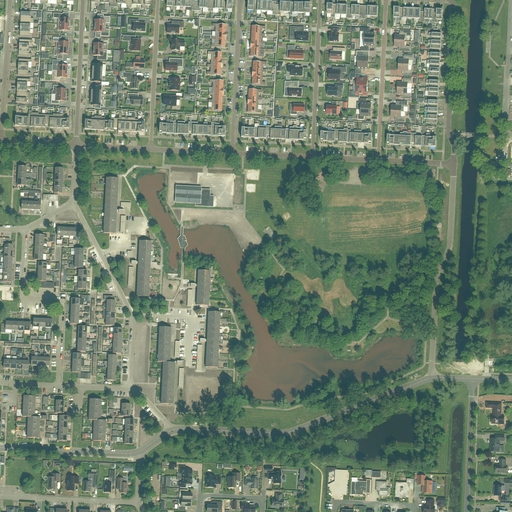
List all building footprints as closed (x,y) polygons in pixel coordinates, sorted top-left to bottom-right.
[(131,5),(137,6),(136,0),(128,0),(129,8),(131,8),(131,5)] [(144,0),(136,0),(137,6),(142,6),(142,9),(144,9),(144,0)] [(180,8),(180,0),(172,0),(172,10),(174,10),(175,7),(180,8)] [(194,1),(195,1),(194,0),(186,0),(186,8),(192,8),(191,11),(194,11),(194,1)] [(203,9),(203,0),(198,0),(199,2),(195,1),(194,1),(194,11),(199,12),(199,9),(203,9)] [(218,10),(218,0),(210,0),(210,12),(213,12),(213,9),(218,10)] [(226,13),(226,0),(218,0),(218,10),(224,10),(223,13),(226,13)] [(261,12),(261,2),(253,1),(253,14),(255,14),(255,11),(261,12)] [(275,5),(275,2),(267,2),(267,12),(272,12),(272,15),(274,15),(275,5)] [(283,13),(284,3),(280,2),(279,6),(275,5),(274,15),(280,16),(280,13),(283,13)] [(297,13),(298,3),(290,3),(290,13),(289,13),(289,16),(292,16),(292,13),(297,13)] [(341,16),(341,5),(333,5),(333,18),(335,18),(335,15),(341,16)] [(355,16),(356,6),(352,6),(352,9),(347,9),(347,16),(347,19),(352,19),(352,16),(355,16)] [(363,20),(364,7),(356,6),(355,16),(361,17),(361,20),(363,20)] [(371,17),(372,7),(364,7),(363,20),(366,20),(366,17),(371,17)] [(407,19),(408,9),(400,8),(399,22),(402,22),(402,19),(407,19)] [(428,20),(429,10),(425,10),(425,13),(420,13),(420,20),(419,23),(425,23),(425,20),(428,20)] [(436,23),(437,10),(429,10),(428,20),(434,20),(434,23),(436,23)] [(30,19),(31,13),(21,13),(21,16),(20,16),(20,21),(33,22),(34,19),(30,19)] [(53,14),(53,19),(58,19),(58,25),(70,25),(70,20),(63,19),(63,14),(53,14)] [(94,26),(105,27),(106,24),(110,24),(110,18),(103,17),(103,21),(94,20),(94,26)] [(145,32),(145,24),(139,23),(139,20),(129,20),(129,26),(133,26),(133,32),(145,32)] [(33,24),(33,22),(20,21),(20,29),(30,29),(30,24),(33,24)] [(183,29),(184,22),(174,22),(174,26),(167,25),(167,34),(179,34),(179,29),(183,29)] [(215,32),(226,33),(226,32),(226,25),(212,25),(212,27),(215,27),(215,32)] [(105,27),(94,26),(94,33),(101,33),(100,37),(109,37),(109,30),(105,30),(105,27)] [(261,35),(262,30),(265,30),(265,27),(251,26),(251,34),(261,35)] [(302,41),(307,41),(308,33),(304,33),(302,32),(303,28),(290,28),(290,36),(295,36),(295,41),(299,41),(298,41),(302,42),(302,41)] [(30,35),(30,29),(20,29),(19,37),(30,37),(33,37),(33,35),(30,35)] [(364,40),(374,40),(375,34),(370,34),(370,29),(361,29),(361,32),(364,32),(364,40)] [(330,34),(329,42),(339,43),(339,35),(339,31),(333,31),(333,34),(330,34)] [(225,40),(226,33),(215,32),(215,37),(212,37),(211,40),(215,40),(225,40)] [(395,42),(405,42),(405,37),(411,37),(411,32),(400,32),(400,36),(395,36),(395,42)] [(265,35),(261,35),(251,34),(251,41),(250,41),(250,42),(261,42),(261,37),(265,37),(265,35)] [(431,41),(441,42),(441,34),(429,34),(429,37),(431,37),(431,41)] [(56,42),(56,48),(57,49),(57,48),(68,49),(69,43),(61,42),(61,38),(53,38),(53,42),(56,42)] [(19,40),(19,48),(29,49),(29,43),(32,44),(32,41),(29,41),(19,40)] [(140,52),(140,41),(131,40),(130,51),(140,52)] [(185,47),(185,42),(180,42),(180,41),(171,40),(171,51),(179,51),(180,47),(185,47)] [(225,41),(225,40),(215,40),(214,45),(211,45),(211,47),(217,48),(225,48),(225,41)] [(374,47),(374,40),(364,40),(364,47),(361,47),(361,51),(369,52),(369,47),(374,47)] [(431,41),(429,41),(428,45),(430,45),(430,49),(441,50),(441,42),(431,41)] [(264,42),(261,42),(250,42),(250,49),(261,50),(261,45),(264,45),(264,42)] [(404,47),(405,42),(395,42),(395,47),(400,47),(399,52),(410,52),(410,47),(404,47)] [(294,51),(295,47),(287,46),(287,51),(287,55),(289,55),(289,59),(295,59),(295,60),(298,60),(298,59),(302,59),(302,58),(303,58),(303,55),(302,55),(303,51),(294,51)] [(29,54),(29,49),(19,48),(18,56),(29,57),(32,57),(32,54),(29,54)] [(57,57),(57,54),(68,55),(68,49),(57,48),(57,49),(57,52),(54,52),(53,56),(57,57)] [(260,55),(261,50),(250,49),(250,50),(250,57),(258,57),(264,58),(264,55),(260,55)] [(345,53),(345,49),(338,49),(338,52),(331,52),(330,60),(342,60),(342,53),(345,53)] [(103,54),(103,51),(93,50),(93,56),(97,56),(100,57),(99,60),(106,60),(106,54),(103,54)] [(211,60),(221,61),(221,60),(222,53),(208,52),(208,55),(211,55),(211,60)] [(358,63),(368,64),(368,57),(364,57),(364,52),(357,52),(356,57),(358,57),(358,63)] [(430,61),(440,62),(440,54),(428,53),(428,57),(430,57),(430,61)] [(399,66),(408,66),(409,61),(413,61),(413,56),(404,56),(404,60),(399,60),(399,66)] [(182,68),(183,60),(175,59),(174,63),(165,63),(165,71),(177,72),(177,68),(182,68)] [(28,60),(18,60),(18,68),(28,68),(28,63),(31,63),(31,60),(28,60)] [(221,68),(221,61),(211,60),(210,65),(207,65),(207,68),(210,68),(221,68)] [(52,61),(52,71),(56,72),(67,72),(67,66),(60,66),(61,61),(52,61)] [(144,69),(144,61),(134,61),(133,64),(126,63),(126,68),(144,69)] [(430,61),(428,61),(427,65),(429,65),(429,69),(440,69),(440,62),(430,61)] [(263,70),(263,65),(266,65),(266,63),(253,62),(252,69),(252,70),(263,70)] [(368,70),(368,64),(358,63),(358,68),(355,68),(355,74),(361,75),(362,70),(368,70)] [(290,73),(290,76),(302,76),(302,72),(302,68),(298,68),(298,67),(296,67),(288,66),(288,73),(290,73)] [(408,71),(408,66),(399,66),(398,71),(403,71),(403,76),(412,76),(412,71),(408,71)] [(28,74),(28,68),(18,68),(18,76),(28,76),(31,76),(31,74),(28,74)] [(221,69),(221,68),(210,68),(210,73),(207,73),(207,75),(220,76),(221,69)] [(346,73),(346,69),(339,68),(339,72),(329,72),(329,80),(340,80),(344,81),(345,76),(343,76),(343,73),(346,73)] [(429,69),(427,68),(427,72),(429,72),(429,76),(439,77),(440,69),(429,69)] [(266,70),(263,70),(252,70),(252,77),(262,78),(263,73),(266,73),(266,70)] [(67,72),(56,72),(52,71),(51,82),(59,82),(60,78),(67,78),(67,72)] [(126,83),(131,83),(130,89),(138,90),(138,86),(138,83),(138,79),(134,79),(134,74),(123,74),(123,78),(127,78),(126,83)] [(262,83),(262,78),(252,77),(252,78),(251,85),(265,86),(265,83),(262,83)] [(357,87),(367,87),(367,78),(357,78),(357,82),(357,87)] [(17,79),(17,87),(27,88),(27,82),(30,83),(31,80),(27,80),(17,79)] [(179,92),(180,80),(170,79),(169,83),(169,87),(169,91),(179,92)] [(397,89),(407,89),(407,84),(411,85),(412,79),(403,79),(403,83),(398,83),(397,89)] [(212,88),(223,89),(223,88),(223,81),(209,81),(209,83),(213,83),(212,88)] [(428,89),(439,89),(439,82),(427,81),(426,85),(428,85),(428,89)] [(298,88),(298,83),(289,83),(289,85),(285,84),(284,89),(289,89),(288,97),(300,97),(300,95),(302,95),(302,92),(301,91),(301,89),(297,89),(297,88),(298,88)] [(338,93),(342,93),(342,90),(343,90),(343,86),(337,85),(336,89),(328,89),(328,90),(327,90),(327,95),(328,95),(328,96),(338,97),(338,93)] [(52,91),(52,95),(55,95),(56,95),(66,96),(66,90),(60,89),(60,86),(53,86),(53,91),(52,91)] [(27,93),(27,88),(17,87),(17,95),(30,96),(30,93),(27,93)] [(366,96),(367,87),(357,87),(356,91),(356,95),(366,96)] [(223,96),(223,89),(212,88),(212,93),(209,93),(209,96),(212,96),(223,96)] [(428,89),(426,88),(426,92),(428,92),(428,96),(438,97),(439,89),(428,89)] [(407,94),(407,89),(397,89),(397,94),(402,95),(402,99),(411,100),(411,94),(407,94)] [(258,98),(259,93),(262,93),(262,91),(248,90),(248,97),(248,98),(258,98)] [(142,106),(142,98),(133,98),(133,95),(127,94),(127,100),(131,100),(131,105),(142,106)] [(30,98),(30,96),(17,95),(16,100),(17,100),(16,103),(26,104),(27,98),(30,98)] [(59,105),(59,102),(66,102),(66,96),(56,95),(55,95),(54,101),(51,101),(51,104),(59,105)] [(223,97),(223,96),(212,96),(212,101),(208,101),(208,103),(212,103),(222,104),(222,97),(223,97)] [(180,101),(180,98),(176,98),(176,97),(164,97),(163,105),(169,105),(169,106),(176,106),(176,101),(180,101)] [(262,98),(258,98),(248,98),(247,105),(258,106),(258,101),(261,101),(262,98)] [(361,110),(371,111),(371,104),(366,104),(366,99),(359,99),(359,103),(361,103),(361,110)] [(427,109),(438,109),(438,101),(426,101),(425,105),(427,105),(427,108),(427,109)] [(392,106),(391,112),(401,112),(401,107),(407,108),(407,103),(397,102),(397,107),(392,106)] [(222,112),(222,104),(212,103),(211,108),(208,108),(208,111),(222,112)] [(327,107),(327,115),(337,115),(337,107),(337,103),(332,103),(332,107),(327,107)] [(258,111),(258,106),(247,105),(247,106),(247,113),(255,113),(261,113),(261,111),(258,111)] [(304,113),(304,105),(293,105),(293,112),(290,112),(290,115),(297,116),(297,112),(304,113)] [(427,109),(427,108),(425,108),(425,112),(427,112),(427,116),(437,117),(438,109),(427,109)] [(370,117),(371,111),(361,110),(360,115),(358,115),(358,120),(364,121),(364,117),(370,117)] [(391,112),(391,118),(396,118),(396,122),(405,123),(405,118),(401,117),(401,112),(391,112)] [(50,116),(41,115),(41,128),(45,128),(45,125),(49,125),(50,125),(50,116)] [(427,116),(425,116),(425,120),(427,120),(426,124),(437,124),(437,117),(427,116)] [(119,119),(111,119),(111,122),(110,131),(114,132),(114,129),(118,129),(119,119)] [(174,124),(174,122),(170,122),(170,124),(166,124),(166,125),(165,134),(173,134),(174,124)] [(180,135),(181,122),(178,122),(177,124),(174,124),(173,134),(180,135)] [(195,136),(196,123),(188,123),(188,125),(188,132),(192,132),(192,135),(195,136)] [(203,126),(197,126),(197,123),(196,123),(195,136),(203,136),(203,126)] [(211,136),(211,126),(207,126),(207,124),(203,123),(203,126),(203,136),(211,136)] [(219,127),(219,124),(215,124),(215,126),(211,126),(211,136),(218,137),(219,127)] [(270,129),(271,129),(271,127),(266,127),(263,126),(262,126),(262,139),(266,139),(266,136),(270,136),(270,129)] [(277,140),(278,127),(275,127),(274,129),(271,129),(270,129),(270,136),(270,139),(277,140)] [(293,128),(290,128),(289,130),(285,130),(285,140),(292,140),(293,128)] [(335,140),(335,130),(332,130),(332,132),(328,132),(328,133),(327,142),(335,143),(335,140)] [(344,130),(335,130),(335,140),(339,140),(339,143),(343,143),(344,130)] [(357,144),(358,131),(355,131),(354,133),(351,133),(350,133),(350,143),(357,144)] [(365,135),(366,135),(366,134),(361,133),(362,131),(358,131),(357,144),(365,144),(365,135)] [(416,134),(407,134),(406,146),(411,146),(411,143),(415,144),(416,137),(416,134)] [(430,138),(430,135),(426,135),(426,137),(422,136),(422,137),(422,147),(429,147),(430,138)] [(115,234),(116,227),(118,179),(106,178),(103,234),(115,234)] [(195,204),(195,207),(213,207),(213,197),(209,197),(210,190),(201,190),(201,188),(175,186),(175,203),(195,204)] [(148,297),(149,290),(151,242),(139,242),(136,297),(148,297)] [(208,306),(209,299),(210,272),(198,271),(196,306),(208,306)] [(103,304),(103,307),(106,307),(115,308),(115,301),(113,301),(113,297),(104,296),(103,301),(107,301),(107,305),(103,304)] [(217,368),(218,361),(220,313),(208,312),(205,368),(217,368)] [(12,331),(12,322),(6,322),(5,324),(1,324),(1,333),(5,333),(6,330),(12,331)] [(163,363),(170,363),(171,328),(159,328),(157,362),(163,363)] [(175,363),(170,363),(163,363),(161,404),(173,405),(175,363)] [(24,396),(23,417),(28,418),(28,417),(33,418),(34,411),(35,411),(34,411),(34,404),(35,404),(34,404),(34,397),(36,397),(24,396)] [(90,400),(89,421),(94,421),(99,421),(100,414),(101,414),(100,414),(100,408),(101,408),(101,407),(100,407),(100,401),(101,401),(101,400),(90,400)] [(501,416),(501,404),(486,403),(486,408),(494,409),(493,416),(492,416),(492,424),(504,425),(504,417),(501,416)] [(33,418),(28,417),(28,418),(27,438),(39,439),(39,438),(38,438),(38,432),(39,432),(38,432),(38,425),(40,425),(38,425),(39,418),(40,418),(33,418)] [(106,422),(106,421),(99,421),(94,421),(93,441),(105,442),(104,442),(104,435),(105,435),(104,435),(104,428),(106,428),(104,428),(105,422),(106,422)] [(504,441),(504,436),(496,436),(496,439),(491,439),(491,447),(490,447),(490,452),(499,452),(499,441),(504,441)] [(506,466),(506,460),(500,460),(499,466),(496,466),(495,473),(506,474),(507,466),(506,466)] [(182,478),(192,478),(192,475),(193,475),(193,472),(192,472),(192,471),(186,471),(186,467),(180,467),(179,474),(182,474),(182,478)] [(104,483),(104,493),(111,493),(111,485),(114,485),(115,479),(115,471),(109,471),(109,478),(108,478),(108,483),(104,483)] [(341,495),(346,495),(347,471),(336,471),(335,482),(329,485),(333,494),(340,491),(341,495)] [(96,487),(97,480),(97,472),(88,472),(88,475),(94,475),(93,487),(96,487)] [(281,484),(281,473),(274,473),(268,473),(268,480),(273,480),(273,484),(281,484)] [(240,482),(240,474),(232,474),(232,478),(227,477),(227,484),(228,484),(228,488),(235,489),(235,482),(240,482)] [(59,482),(60,475),(53,475),(53,478),(48,478),(47,490),(55,491),(56,482),(59,482)] [(220,485),(220,478),(215,477),(215,476),(206,476),(206,488),(214,488),(214,484),(220,485)] [(431,494),(432,482),(425,482),(426,477),(418,476),(418,485),(423,486),(423,489),(423,494),(431,494)] [(78,484),(79,478),(67,477),(67,491),(74,492),(74,484),(78,484)] [(245,480),(245,486),(250,487),(250,489),(257,490),(258,480),(258,477),(252,477),(252,479),(251,479),(251,480),(245,480)] [(177,478),(177,480),(179,480),(179,488),(185,488),(185,485),(191,485),(191,484),(192,484),(193,481),(192,481),(191,481),(192,478),(182,478),(177,478)] [(117,479),(117,485),(117,489),(120,489),(120,493),(127,494),(127,484),(123,484),(123,479),(117,479)] [(414,490),(414,480),(407,479),(407,483),(396,483),(396,492),(397,492),(397,498),(400,498),(403,498),(403,496),(409,497),(409,490),(414,490)] [(370,491),(371,480),(367,480),(367,483),(365,483),(365,482),(357,482),(357,483),(355,482),(352,482),(351,495),(356,496),(356,495),(363,496),(364,492),(366,492),(367,491),(370,491)] [(387,497),(389,495),(390,488),(387,488),(387,482),(376,482),(376,491),(379,492),(379,497),(387,497)] [(504,491),(504,490),(505,487),(504,486),(502,486),(495,486),(494,496),(500,497),(500,501),(506,501),(506,495),(501,494),(501,491),(504,491)] [(191,501),(192,501),(192,494),(186,494),(186,490),(179,490),(179,496),(182,496),(182,500),(191,501)] [(282,500),(282,494),(276,494),(275,500),(272,500),(272,507),(279,507),(279,508),(283,508),(283,500),(282,500)] [(182,500),(181,500),(181,504),(178,504),(178,510),(184,510),(184,507),(190,507),(191,501),(182,500)] [(434,507),(434,501),(427,501),(427,507),(423,507),(423,511),(434,511),(435,507),(434,507)] [(222,510),(222,502),(215,502),(214,506),(207,506),(207,511),(217,511),(217,510),(222,510)]
